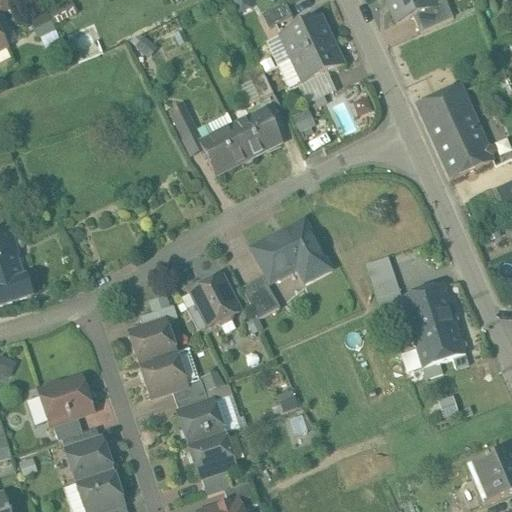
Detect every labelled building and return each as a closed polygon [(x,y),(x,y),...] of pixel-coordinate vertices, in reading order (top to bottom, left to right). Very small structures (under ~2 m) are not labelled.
[(5,0),(0,0),(0,14),(10,9),(5,0)] [(428,0),(385,0),(396,25),(413,18),(433,9),(432,8),(428,0)] [(445,2),(432,8),(433,9),(413,18),(420,34),(453,20),(445,2)] [(285,7),(262,18),(268,31),(292,19),(285,7)] [(320,18),(279,37),(291,62),(332,43),(320,18)] [(291,62),(278,68),(289,91),(302,85),(303,87),(320,79),(343,68),(332,43),(291,62)] [(261,71),(247,77),(251,85),(259,103),(273,96),(261,71)] [(303,87),(299,89),(306,105),(328,95),(320,79),(303,87)] [(251,85),(241,90),(249,107),(259,103),(251,85)] [(460,86),(414,107),(433,148),(449,140),(451,144),(479,130),(460,86)] [(266,113),(232,130),(248,162),(282,146),(266,113)] [(232,130),(198,146),(214,179),(248,162),(232,130)] [(479,130),(451,144),(449,140),(433,148),(449,184),(493,163),(479,130)] [(511,186),(496,195),(503,214),(511,209),(511,186)] [(496,195),(471,205),(479,224),(503,214),(496,195)] [(303,225),(252,252),(270,286),(297,271),(305,285),(329,272),(303,225)] [(9,231),(0,234),(0,262),(15,258),(17,257),(9,231)] [(15,258),(0,262),(0,308),(34,297),(27,277),(22,279),(15,258)] [(386,260),(366,268),(374,288),(394,280),(386,260)] [(220,279),(191,294),(197,307),(208,328),(209,330),(215,326),(220,329),(231,323),(233,318),(238,315),(220,279)] [(262,279),(241,291),(257,323),(280,311),(262,279)] [(394,280),(374,288),(379,302),(399,295),(394,280)] [(443,287),(400,300),(416,353),(403,357),(408,375),(423,371),(433,368),(465,358),(443,287)] [(208,328),(197,307),(187,312),(198,333),(208,328)] [(173,308),(139,320),(143,331),(165,324),(165,325),(177,321),(173,308)] [(143,331),(129,336),(140,368),(176,356),(165,325),(165,324),(143,331)] [(176,356),(140,368),(151,400),(172,393),(186,388),(186,387),(199,383),(188,352),(176,356)] [(0,358),(0,374),(8,378),(14,364),(0,358)] [(433,368),(423,371),(425,380),(435,377),(433,368)] [(81,381),(62,388),(57,385),(46,389),(43,394),(39,396),(50,428),(52,427),(77,419),(92,414),(81,381)] [(199,383),(186,387),(186,388),(172,393),(175,405),(205,395),(200,382),(199,383)] [(277,397),(283,413),(306,405),(300,388),(277,397)] [(205,395),(175,405),(179,416),(209,406),(205,395)] [(179,416),(177,417),(188,449),(224,437),(213,405),(209,406),(179,416)] [(294,439),(313,434),(307,415),(288,420),(294,439)] [(77,419),(52,427),(58,444),(62,443),(82,436),(77,419)] [(82,436),(62,443),(65,454),(99,442),(96,431),(82,436)] [(224,437),(188,449),(199,481),(201,480),(225,472),(235,469),(224,437)] [(99,442),(65,454),(76,486),(112,474),(101,441),(99,442)] [(8,449),(0,451),(0,463),(11,460),(8,449)] [(505,453),(467,469),(468,470),(472,469),(487,504),(483,506),(483,507),(511,495),(511,479),(502,456),(506,455),(505,453)] [(225,472),(201,480),(207,499),(224,494),(232,491),(225,472)] [(112,474),(76,486),(84,511),(107,511),(123,507),(112,474)] [(232,491),(224,494),(228,507),(237,504),(240,511),(241,511),(259,507),(251,485),(232,491)] [(9,511),(4,496),(0,497),(0,511),(9,511)]
